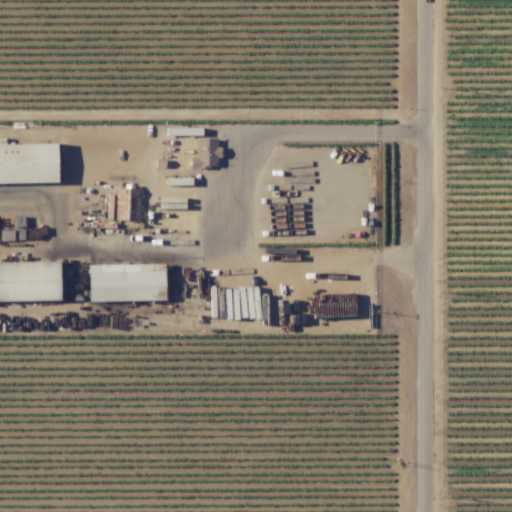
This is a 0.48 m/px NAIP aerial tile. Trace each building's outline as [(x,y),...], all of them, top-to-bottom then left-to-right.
[(216,138),(196,137),(195,157),(190,156),(189,166),(216,167),(216,157),(220,157),(220,145),(216,145),(216,138)] [(0,167),(0,182),(57,181),(56,142),(0,142),(0,167)] [(138,220),(139,188),(115,187),(114,219),(138,220)] [(0,261),(0,280),(0,300),(58,300),(58,261),(0,261)] [(87,264),(88,301),(164,299),(163,263),(87,264)]
